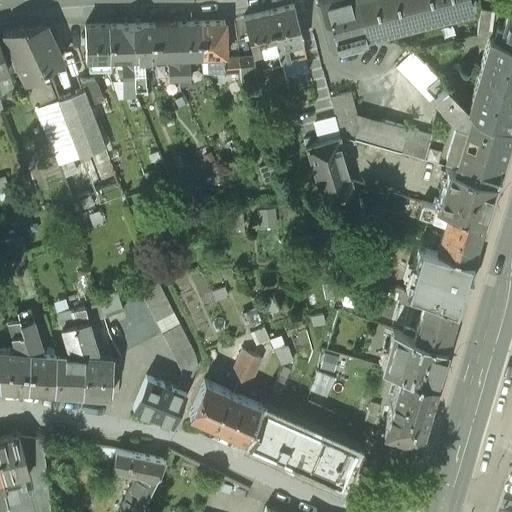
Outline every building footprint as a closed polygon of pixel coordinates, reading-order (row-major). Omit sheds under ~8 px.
[(355,0),(321,0),(317,1),(328,44),(364,35),(355,0)] [(469,0),(355,0),(364,35),(472,8),(469,0)] [(511,3),(509,3),(501,31),(495,29),(493,38),(511,43),(511,3)] [(294,6),(268,12),(277,49),(280,63),(305,57),(294,6)] [(494,12),(480,8),(477,34),(488,37),(491,38),(494,12)] [(268,12),(243,18),(252,55),(277,49),(268,12)] [(224,22),(200,23),(201,56),(202,74),(207,74),(223,73),(224,75),(225,75),(225,73),(224,60),(225,60),(225,59),(224,56),(225,56),(224,22)] [(200,23),(177,24),(178,57),(179,81),(189,81),(188,57),(201,56),(200,23)] [(154,24),(131,25),(133,58),(155,58),(154,24)] [(177,24),(154,24),(155,58),(168,57),(168,81),(179,81),(178,57),(177,24)] [(45,25),(24,31),(43,74),(45,73),(43,69),(61,60),(45,25)] [(131,25),(109,26),(110,59),(133,58),(131,25)] [(109,26),(85,26),(86,60),(110,59),(109,26)] [(83,87),(48,101),(38,76),(43,74),(24,31),(19,32),(18,30),(16,30),(15,29),(1,33),(14,65),(23,82),(58,163),(105,144),(83,87)] [(491,38),(488,37),(468,108),(476,117),(509,126),(511,114),(511,43),(493,38),(491,38)] [(468,108),(415,49),(395,68),(430,102),(434,97),(442,105),(441,108),(454,121),(468,125),(471,115),(476,117),(468,108)] [(239,58),(225,59),(225,60),(224,60),(225,73),(239,72),(239,59),(239,58)] [(253,58),(239,59),(239,72),(254,71),(253,58)] [(91,64),(77,64),(81,80),(91,80),(91,64)] [(133,82),(133,67),(123,67),(123,82),(133,82)] [(143,82),(143,67),(133,67),(133,82),(143,82)] [(324,76),(307,80),(314,107),(331,102),(328,92),(324,76)] [(349,87),(328,92),(331,102),(339,131),(360,125),(357,115),(349,87)] [(432,135),(357,115),(360,125),(339,131),(340,135),(426,160),(432,135)] [(476,117),(471,115),(468,125),(466,131),(455,128),(447,156),(458,159),(455,168),(495,180),(510,127),(509,126),(476,117)] [(340,135),(304,145),(318,189),(354,189),(340,135)] [(455,168),(448,166),(436,206),(483,219),(495,180),(455,168)] [(436,206),(422,202),(419,215),(445,223),(479,232),(483,219),(436,206)] [(479,232),(445,223),(437,249),(471,259),(479,232)] [(471,259),(437,249),(433,262),(467,274),(471,259)] [(467,274),(433,262),(423,296),(424,296),(457,308),(467,274)] [(195,352),(154,274),(136,280),(184,372),(179,387),(185,390),(196,363),(195,352)] [(414,284),(408,282),(405,289),(411,291),(414,284)] [(115,287),(96,294),(104,316),(122,309),(115,287)] [(405,289),(403,288),(398,300),(418,307),(419,306),(421,307),(424,296),(411,291),(405,289)] [(457,308),(424,296),(421,307),(417,321),(413,335),(445,346),(457,308)] [(83,305),(71,308),(74,321),(87,317),(83,305)] [(41,344),(33,316),(27,318),(19,320),(28,348),(26,385),(53,387),(56,350),(40,349),(41,344)] [(16,347),(0,346),(0,383),(26,385),(28,348),(19,320),(18,317),(13,319),(7,321),(16,347)] [(113,354),(95,353),(95,346),(87,317),(74,321),(84,352),(81,389),(110,392),(113,354)] [(417,321),(403,317),(400,330),(413,335),(417,321)] [(66,323),(62,325),(68,345),(72,351),(56,350),(53,387),(81,389),(84,352),(74,321),(66,323)] [(400,330),(393,327),(380,365),(399,371),(435,381),(445,346),(413,335),(400,330)] [(243,347),(230,376),(238,380),(251,350),(243,347)] [(251,350),(238,380),(247,383),(260,354),(251,350)] [(334,375),(315,368),(310,385),(326,392),(334,375)] [(435,381),(399,371),(392,394),(428,405),(435,381)] [(179,387),(146,374),(133,404),(171,420),(185,390),(179,387)] [(203,377),(188,411),(218,425),(234,391),(203,377)] [(262,404),(234,391),(218,425),(247,438),(262,404)] [(428,405),(392,394),(382,428),(418,439),(428,405)] [(353,444),(262,404),(247,438),(338,478),(353,444)] [(36,488),(19,492),(14,474),(28,471),(18,433),(0,436),(0,474),(5,493),(9,511),(47,511),(44,467),(32,470),(36,488)] [(42,436),(18,433),(28,471),(32,470),(44,467),(42,436)] [(115,447),(90,443),(87,462),(112,468),(115,447)] [(135,511),(163,457),(115,447),(112,468),(137,472),(117,510),(122,511),(135,511)]
